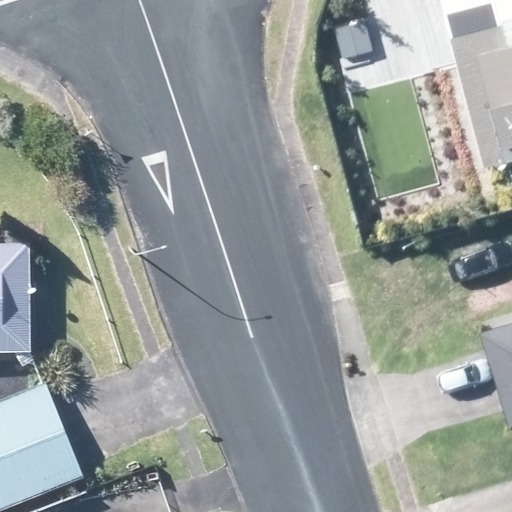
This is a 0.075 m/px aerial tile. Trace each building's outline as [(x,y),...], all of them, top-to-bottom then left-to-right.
[(511,40),(498,44),(493,23),(446,35),(479,165),(511,156),(511,40)] [(511,183),(491,189),(497,211),(511,206),(511,183)] [(0,339),(38,339),(39,234),(0,233),(0,339)] [(511,324),(476,334),(505,432),(511,429),(511,324)] [(0,504),(92,469),(61,394),(53,375),(0,396),(0,504)]
